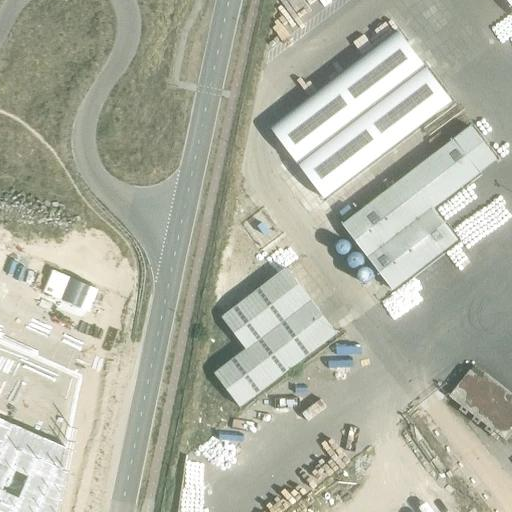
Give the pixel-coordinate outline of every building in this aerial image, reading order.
[(399,32),(271,129),(305,173),(305,174),(306,175),(307,176),(315,186),(315,187),(324,199),(326,197),(327,196),(452,102),(425,67),(399,32)] [(342,224),(343,225),(369,260),(392,290),(457,241),(432,208),(496,160),(471,127),(398,183),(350,219),(342,224)] [(286,269),(222,318),(246,349),(214,374),(239,407),(335,334),(286,269)] [(0,341),(0,511),(53,511),(82,378),(0,341)] [(500,372),(509,365),(504,358),(494,365),(500,372)] [(511,395),(473,365),(449,397),(461,407),(459,410),(466,416),(469,411),(476,417),(473,421),(480,426),(483,422),(490,428),(487,432),(494,438),(494,437),(497,439),(500,435),(506,440),(511,432),(511,395)]
